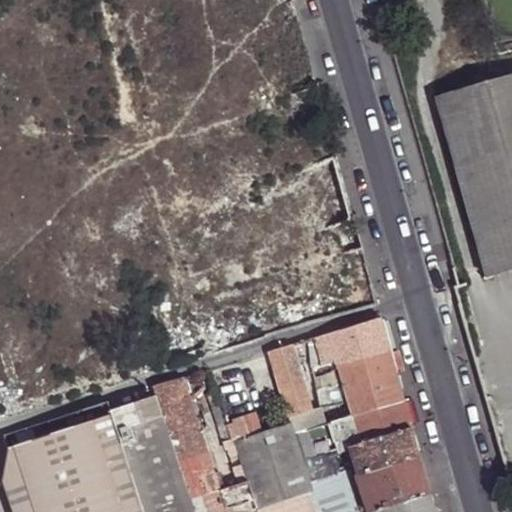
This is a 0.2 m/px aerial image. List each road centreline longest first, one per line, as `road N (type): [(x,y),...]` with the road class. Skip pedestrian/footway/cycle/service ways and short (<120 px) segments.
road 1 (residential): [(418,300),(0,427)]
road 2 (tertiary): [(332,0),(418,300)]
road 3 (tertiary): [(418,300),(479,511)]
